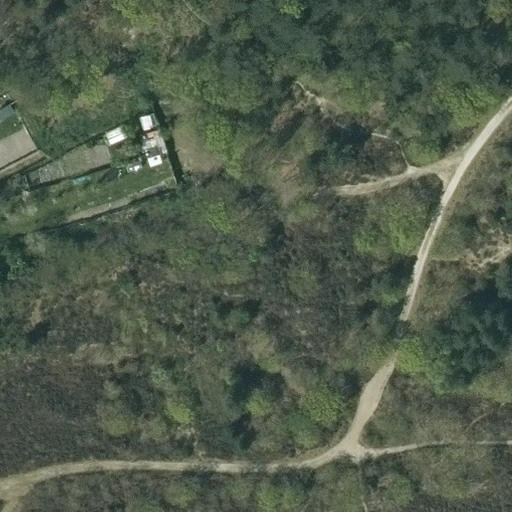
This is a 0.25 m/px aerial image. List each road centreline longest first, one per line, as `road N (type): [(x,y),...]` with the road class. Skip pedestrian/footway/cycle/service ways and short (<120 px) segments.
road 1 (track): [(346,449),(449,192),(511,104)]
road 2 (track): [(0,488),(79,469),(266,472),(346,449)]
road 3 (track): [(475,146),(421,174),(360,190),(291,189),(191,155),(176,159)]
